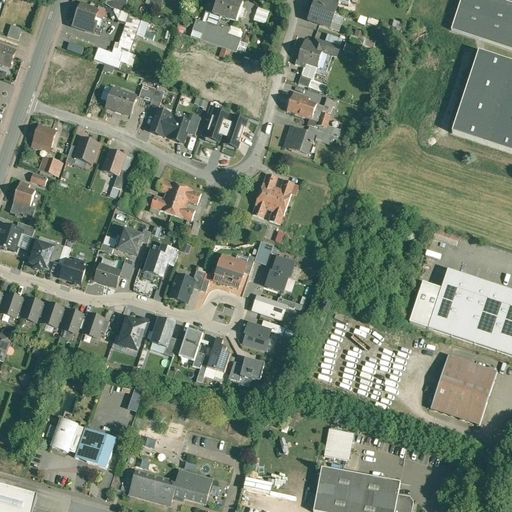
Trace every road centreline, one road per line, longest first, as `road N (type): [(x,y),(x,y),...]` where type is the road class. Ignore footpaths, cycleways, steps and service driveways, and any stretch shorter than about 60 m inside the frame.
road 1 (residential): [(297,5),(256,152),(231,177),(212,177),(22,100)]
road 2 (residential): [(0,271),(82,299),(222,316)]
